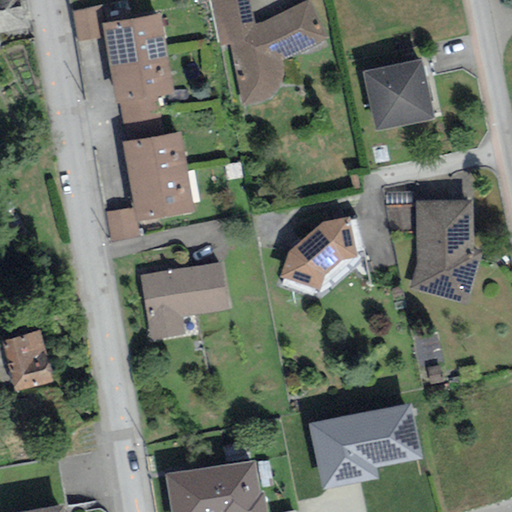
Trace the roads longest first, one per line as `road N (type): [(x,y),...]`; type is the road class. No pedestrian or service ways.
road 1 (unclassified): [(48,0),(135,511)]
road 2 (residential): [(511,159),(478,0)]
